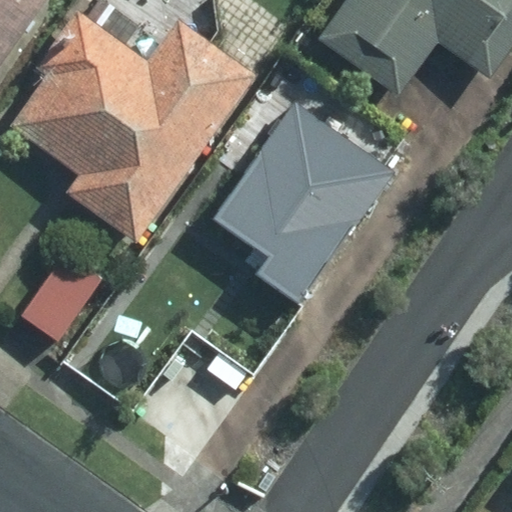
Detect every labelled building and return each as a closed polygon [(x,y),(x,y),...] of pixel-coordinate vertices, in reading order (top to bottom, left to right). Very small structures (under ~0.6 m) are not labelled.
[(0,0),(0,50),(36,0),(0,0)] [(427,41),(478,77),(511,29),(511,0),(343,0),(313,43),(388,96),(427,41)] [(59,197),(123,244),(242,80),(169,27),(137,69),(110,50),(125,28),(91,3),(76,22),(71,18),(31,72),(42,79),(7,129),(72,178),(59,197)] [(249,282),(285,307),(345,223),(321,206),(341,177),(272,128),(205,221),(262,263),(249,282)] [(224,334),(161,287),(139,316),(203,364),(224,334)]
